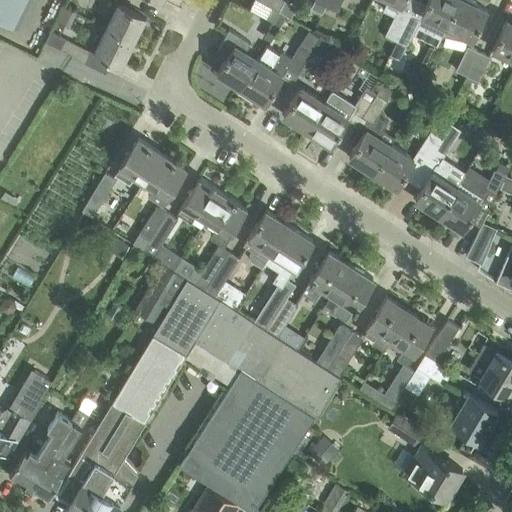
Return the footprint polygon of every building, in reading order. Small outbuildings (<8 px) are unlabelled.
[(0,0),(0,22),(11,28),(25,0),(0,0)] [(278,10),(260,0),(253,0),(250,8),(272,20),(278,10)] [(260,0),(278,10),(283,0),(260,0)] [(327,0),(325,4),(335,9),(339,0),(327,0)] [(385,0),(382,8),(393,14),(384,32),(395,38),(407,14),(398,10),(403,0),(385,0)] [(442,34),(446,24),(458,0),(427,0),(418,19),(407,14),(395,38),(402,41),(406,43),(417,22),(442,34)] [(477,1),(474,0),(458,0),(446,24),(442,34),(471,40),(487,9),(475,3),(477,1)] [(118,2),(106,27),(134,40),(146,16),(118,2)] [(492,50),(511,58),(511,21),(507,19),(496,40),(492,50)] [(121,65),(134,40),(106,27),(94,52),(121,65)] [(226,79),(239,88),(258,59),(245,50),(250,42),(240,35),(229,27),(216,51),(226,57),(217,71),(228,77),(226,79)] [(319,36),(312,45),(346,66),(354,52),(320,33),(319,36)] [(66,37),(61,48),(86,60),(91,49),(66,37)] [(395,38),(389,50),(396,54),(402,41),(395,38)] [(293,57),(287,67),(296,73),(310,50),(301,44),(293,57)] [(466,74),(478,49),(468,44),(455,69),(466,74)] [(255,95),(265,101),(287,67),(293,57),(281,49),(279,53),(267,45),(258,59),(239,88),(238,91),(252,100),(255,95)] [(489,54),(478,49),(466,74),(477,79),(489,54)] [(310,50),(296,73),(305,79),(319,56),(310,50)] [(292,122),(305,130),(324,99),(301,84),(283,113),(293,119),(292,122)] [(353,109),(361,115),(376,91),(367,84),(355,102),(332,87),(324,99),(305,130),(319,139),(321,137),(331,143),(353,109)] [(358,164),(371,172),(394,136),(382,128),(387,122),(377,115),(390,99),(376,91),(361,115),(367,118),(361,127),(365,129),(349,155),(359,161),(358,164)] [(418,151),(428,157),(452,119),(451,118),(443,130),(435,125),(418,151)] [(428,157),(437,163),(462,125),(452,119),(428,157)] [(395,137),(394,136),(371,172),(385,181),(387,179),(397,185),(414,158),(391,143),(395,137)] [(135,174),(144,180),(162,152),(138,137),(115,173),(130,182),(135,174)] [(162,152),(144,180),(154,187),(149,194),(162,202),(185,167),(162,152)] [(469,164),(456,184),(437,214),(451,223),(452,221),(463,227),(477,205),(487,211),(500,187),(499,186),(505,173),(493,167),(489,176),(469,164)] [(424,206),(437,214),(456,184),(433,168),(415,197),(425,203),(424,206)] [(105,169),(88,198),(99,205),(117,177),(105,169)] [(511,175),(505,173),(499,186),(500,187),(511,192),(511,175)] [(197,214),(205,220),(223,191),(200,176),(177,212),(192,221),(197,214)] [(247,206),(223,191),(205,220),(215,226),(211,233),(224,241),(247,206)] [(143,249),(149,239),(167,212),(156,205),(132,242),(143,249)] [(263,265),(271,253),(290,224),(266,208),(244,243),(253,249),(250,252),(251,258),(263,265)] [(153,255),(177,218),(167,212),(149,239),(143,249),(153,255)] [(282,287),(313,238),(290,224),(271,253),(266,262),(279,270),(272,281),(282,287)] [(108,232),(101,244),(122,257),(129,245),(108,232)] [(491,240),(476,233),(466,254),(480,261),(481,262),(491,240)] [(511,242),(496,280),(511,286),(511,242)] [(194,281),(204,288),(211,277),(228,251),(217,244),(194,281)] [(323,287),(333,293),(352,264),(329,250),(302,292),(315,300),(323,287)] [(239,258),(228,251),(211,277),(204,288),(216,295),(239,258)] [(165,263),(136,311),(158,324),(187,276),(174,268),(165,263)] [(373,277),(352,264),(333,293),(342,299),(333,313),(345,321),(354,307),(355,307),(359,301),(358,300),(373,277)] [(158,324),(111,402),(145,422),(186,353),(202,363),(202,364),(203,369),(210,373),(215,372),(215,371),(231,380),(230,381),(231,382),(240,367),(214,350),(239,310),(216,295),(204,288),(194,281),(187,276),(158,324)] [(275,290),(256,321),(267,328),(286,297),(275,290)] [(386,295),(362,333),(369,336),(374,340),(379,332),(390,339),(409,310),(386,295)] [(297,304),(286,297),(267,328),(278,335),(297,304)] [(214,350),(240,367),(241,367),(316,415),(318,417),(342,376),(340,374),(330,368),(317,360),(278,335),(267,328),(256,321),(239,310),(214,350)] [(409,310),(390,339),(402,346),(397,354),(407,361),(431,324),(409,310)] [(437,359),(459,326),(447,318),(425,352),(437,359)] [(353,330),(340,323),(317,360),(330,368),(353,330)] [(330,368),(340,374),(362,336),(353,330),(330,368)] [(6,340),(0,351),(0,375),(7,379),(22,348),(6,340)] [(468,369),(507,393),(511,385),(511,358),(484,342),(468,369)] [(437,359),(425,352),(416,367),(444,384),(453,370),(437,360),(437,359)] [(389,407),(414,369),(404,362),(385,392),(365,379),(359,388),(389,407)] [(0,448),(9,454),(17,440),(15,438),(28,418),(30,419),(42,399),(40,397),(51,379),(33,367),(21,385),(9,406),(1,411),(0,410),(0,448)] [(253,510),(316,415),(241,367),(240,367),(231,382),(179,462),(209,482),(241,502),(253,510)] [(451,422),(480,439),(482,435),(484,436),(483,438),(484,439),(491,427),(488,425),(497,410),(463,389),(456,401),(461,405),(451,422)] [(123,458),(145,422),(111,402),(81,451),(96,460),(85,478),(96,484),(81,510),(68,503),(64,510),(66,511),(114,511),(138,474),(123,458)] [(39,473),(30,488),(34,491),(35,490),(47,497),(70,460),(62,455),(89,412),(79,406),(72,418),(47,459),(43,457),(36,471),(39,473)] [(21,483),(30,488),(39,473),(36,471),(43,457),(47,459),(72,418),(58,409),(48,426),(51,428),(37,453),(26,446),(9,474),(22,482),(21,483)] [(396,412),(388,425),(414,441),(421,428),(396,412)] [(313,445),(309,449),(325,463),(335,452),(323,442),(317,449),(313,445)] [(446,495),(462,468),(422,444),(405,471),(446,495)] [(81,483),(68,503),(81,510),(96,484),(85,478),(96,460),(81,451),(55,494),(56,495),(68,475),(81,483)] [(234,511),(241,502),(209,482),(190,511),(234,511)]
